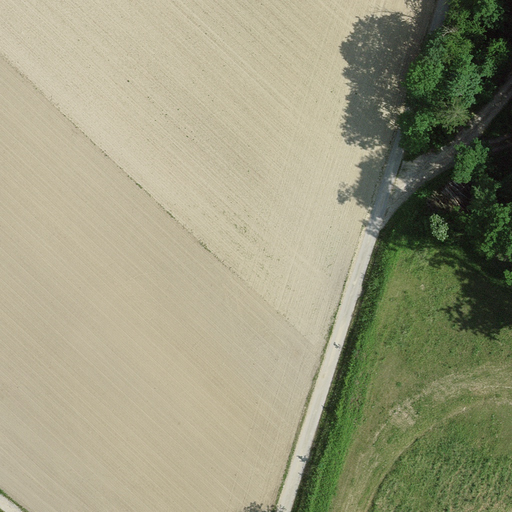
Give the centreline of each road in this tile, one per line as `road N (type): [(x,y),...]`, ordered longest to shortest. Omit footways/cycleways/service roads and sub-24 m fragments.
road 1 (track): [(442,0),(277,511)]
road 2 (track): [(511,80),(448,155),(375,203)]
